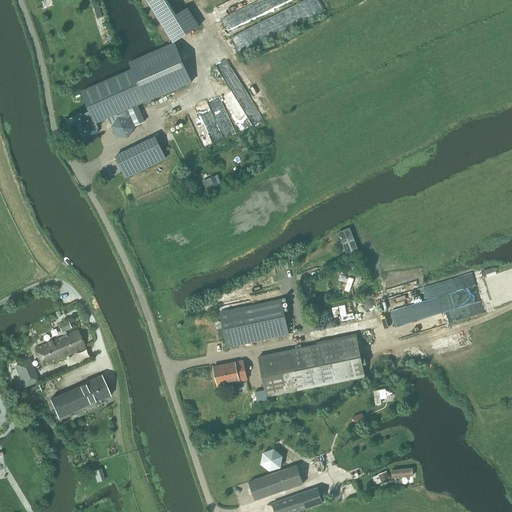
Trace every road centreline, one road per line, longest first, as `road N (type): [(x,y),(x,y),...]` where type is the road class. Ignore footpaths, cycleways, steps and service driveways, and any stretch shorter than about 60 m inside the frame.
road 1 (unclassified): [(214,511),(129,267),(60,140),(22,0)]
road 2 (track): [(370,324),(386,343),(511,303)]
